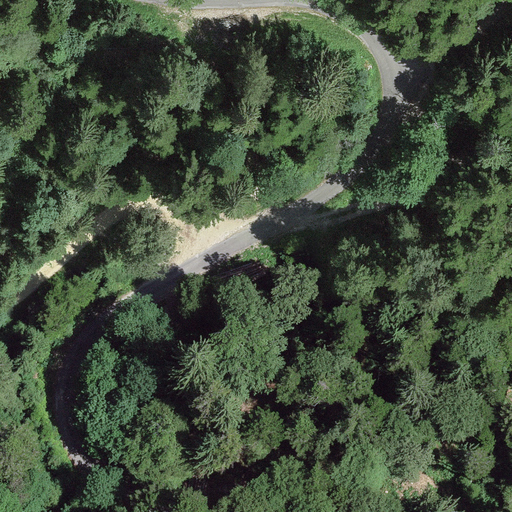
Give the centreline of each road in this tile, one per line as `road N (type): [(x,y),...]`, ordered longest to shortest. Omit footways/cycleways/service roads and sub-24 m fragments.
road 1 (unclassified): [(164,511),(92,472),(77,451),(68,394),(75,366),(104,323),(127,306),(363,164),(395,115),(399,85),(382,47),(328,5),(293,0)]
road 2 (track): [(212,260),(174,204),(137,202),(0,312)]
road 3 (track): [(398,83),(511,15)]
